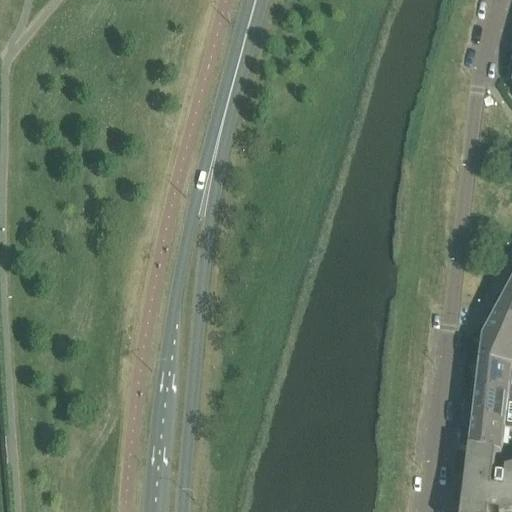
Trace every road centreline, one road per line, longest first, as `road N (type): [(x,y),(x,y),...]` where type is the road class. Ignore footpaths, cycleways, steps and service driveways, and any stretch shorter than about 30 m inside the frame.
road 1 (residential): [(498,0),(467,149),(429,511)]
road 2 (secondary): [(207,181),(183,252),(164,356),(150,511)]
road 3 (secondary): [(186,511),(207,181)]
road 4 (secondary): [(257,0),(207,181)]
